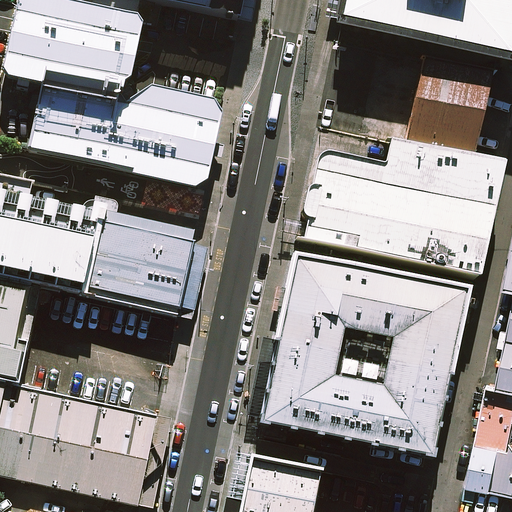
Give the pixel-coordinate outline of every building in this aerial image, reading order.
[(49,0),(18,0),(3,72),(8,79),(32,84),(18,152),(194,191),(206,183),(220,114),(213,102),(129,83),(142,26),(136,18),(49,0)] [(242,0),(140,0),(160,4),(231,20),(237,21),(242,0)] [(511,0),(344,0),(343,8),(346,8),(345,15),(511,48),(511,0)] [(422,60),(403,144),(471,158),(489,77),(422,60)] [(306,221),(301,243),(476,280),(502,165),(471,158),(403,144),(388,140),(384,166),(327,153),(320,155),(316,159),(315,163),(310,187),(307,190),(305,193),(301,213),(302,217),(306,221)] [(0,174),(0,274),(34,281),(77,290),(92,211),(28,199),(33,182),(0,174)] [(193,233),(92,211),(77,290),(68,335),(169,358),(193,233)] [(297,262),(260,432),(429,468),(466,299),(297,262)] [(0,381),(14,385),(34,281),(0,274),(0,381)] [(68,335),(77,290),(34,281),(14,385),(57,395),(68,335)] [(511,341),(511,342),(501,390),(511,392),(511,341)] [(57,395),(14,385),(0,381),(0,477),(137,508),(156,416),(57,395)] [(511,392),(501,390),(486,387),(474,445),(511,454),(511,447),(511,392)] [(511,453),(511,454),(474,445),(466,487),(511,496),(511,453)] [(320,469),(251,455),(238,511),(310,511),(319,473),(320,469)]
